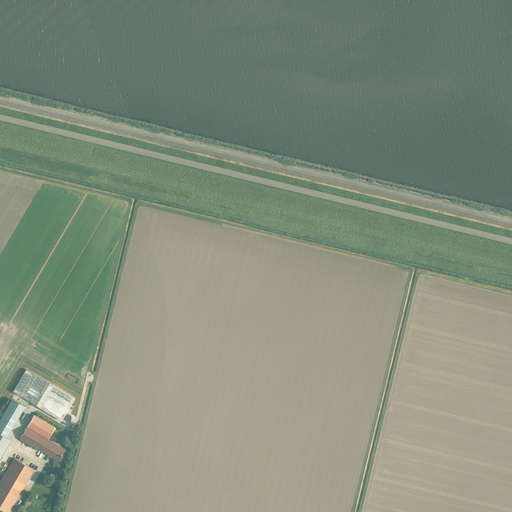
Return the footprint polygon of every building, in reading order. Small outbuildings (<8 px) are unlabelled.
[(34,404),(47,381),(26,369),(13,391),(34,404)] [(36,405),(61,420),(74,397),(49,382),(36,405)] [(0,418),(0,457),(11,439),(6,437),(25,406),(12,398),(0,418)] [(27,427),(48,439),(55,427),(34,415),(27,426),(27,427)] [(65,449),(48,439),(27,427),(20,439),(26,442),(54,458),(50,476),(55,477),(58,464),(66,451),(64,450),(65,449)] [(15,438),(11,445),(22,451),(26,444),(15,438)] [(0,507),(6,511),(8,511),(35,470),(14,458),(0,481),(0,507)]
